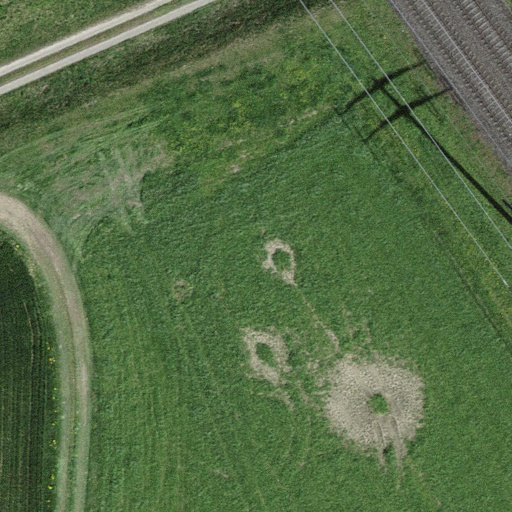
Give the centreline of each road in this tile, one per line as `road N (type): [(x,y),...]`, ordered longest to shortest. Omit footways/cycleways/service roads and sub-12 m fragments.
road 1 (track): [(0,211),(48,254),(69,300),(81,404),(70,511)]
road 2 (unclassified): [(0,89),(202,0)]
